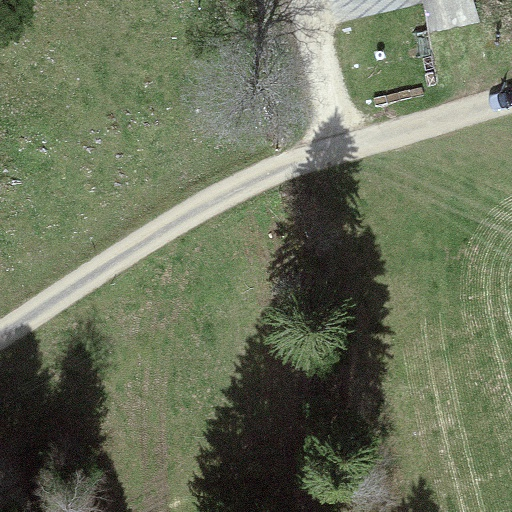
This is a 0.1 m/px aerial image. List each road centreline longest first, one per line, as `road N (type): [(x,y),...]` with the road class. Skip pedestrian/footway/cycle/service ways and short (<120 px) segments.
road 1 (track): [(0,339),(247,176),(321,149)]
road 2 (track): [(321,149),(511,80)]
